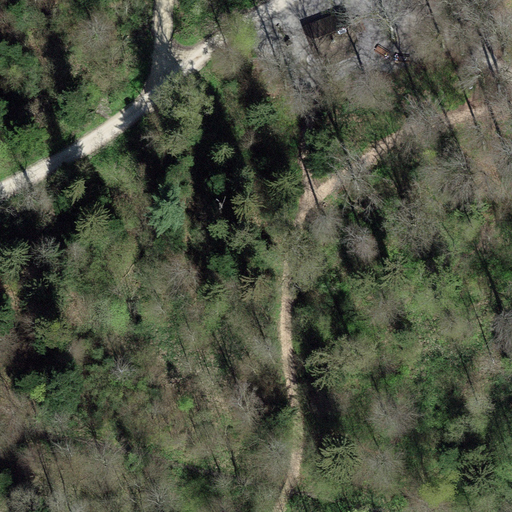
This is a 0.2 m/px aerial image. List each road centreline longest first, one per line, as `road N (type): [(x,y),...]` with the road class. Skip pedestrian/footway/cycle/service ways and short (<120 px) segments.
road 1 (track): [(279,0),(98,137),(0,191)]
road 2 (track): [(369,0),(511,70)]
